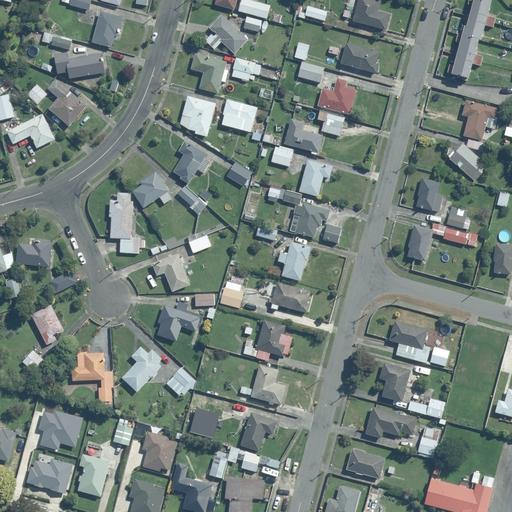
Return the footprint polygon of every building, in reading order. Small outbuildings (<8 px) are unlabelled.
[(90,0),(71,0),(71,5),(89,10),(91,0),(90,0)] [(236,0),(217,0),(216,5),(234,10),(236,0)] [(247,0),(241,0),(239,11),(268,19),(271,6),(247,0)] [(383,0),(381,0),(360,0),(355,21),(387,28),(391,14),(380,11),(383,0)] [(491,1),(486,0),(473,0),(466,27),(463,27),(450,75),(467,80),(472,63),(481,65),(483,57),(474,55),(478,40),(480,40),(484,25),(493,27),(496,17),(487,15),(491,1)] [(328,11),(308,6),(306,13),(301,12),(299,17),(305,19),(306,16),(325,21),(328,11)] [(123,18),(100,12),(93,43),(111,48),(116,28),(120,29),(123,18)] [(215,50),(222,43),(235,54),(248,39),(221,15),(210,28),(214,32),(205,41),(215,50)] [(247,17),(244,28),(260,32),(263,21),(247,17)] [(43,32),(28,27),(25,37),(40,41),(43,32)] [(52,44),(52,45),(70,49),(72,39),(44,33),(43,41),(52,44)] [(310,44),(299,41),(295,58),(306,61),(310,44)] [(347,43),(341,64),(374,73),(380,51),(347,43)] [(331,46),(329,53),(339,55),(341,49),(331,46)] [(67,53),(55,55),(58,73),(67,71),(68,78),(104,72),(102,62),(100,63),(98,55),(68,60),(67,53)] [(227,62),(195,53),(191,69),(204,73),(199,88),(218,93),(221,81),(226,82),(230,71),(225,70),(227,62)] [(261,65),(236,58),(233,69),(234,69),(232,76),(249,81),(251,74),(258,76),(261,65)] [(303,61),(299,76),(320,83),(325,67),(303,61)] [(57,78),(48,89),(57,98),(48,108),(68,126),(87,105),(57,78)] [(323,88),(318,106),(351,115),(358,90),(347,87),(348,82),(338,79),(335,91),(323,88)] [(37,84),(27,95),(38,105),(48,94),(37,84)] [(262,88),(260,96),(272,99),(274,91),(262,88)] [(0,119),(14,117),(10,94),(0,95),(0,119)] [(208,137),(216,104),(188,97),(181,126),(196,130),(195,134),(208,137)] [(225,116),(222,125),(252,133),(259,108),(227,100),(223,115),(225,116)] [(500,116),(494,115),(496,107),(465,101),(463,116),(469,117),(465,137),(483,140),(484,131),(496,134),(500,116)] [(346,117),(319,110),(316,120),(324,122),(322,131),(340,136),(346,117)] [(43,114),(8,132),(14,144),(31,136),(37,149),(56,139),(43,114)] [(292,118),(285,144),(321,154),(326,136),(303,130),(305,121),(292,118)] [(282,137),(266,133),(264,142),(280,145),(282,137)] [(470,139),(468,146),(481,150),(483,143),(470,139)] [(212,163),(206,158),(207,156),(186,141),(179,151),(184,155),(173,171),(182,177),(180,179),(188,184),(198,170),(204,174),(212,163)] [(463,143),(450,159),(476,182),(489,167),(463,143)] [(276,147),(272,161),(290,167),(294,152),(276,147)] [(333,165),(308,160),(300,192),(321,197),(325,177),(331,178),(333,165)] [(234,162),(226,176),(245,187),(253,173),(234,162)] [(175,198),(156,171),(140,183),(141,185),(132,192),(145,209),(160,199),(165,206),(175,198)] [(419,196),(416,207),(439,212),(443,196),(438,194),(441,183),(422,178),(418,196),(419,196)] [(186,185),(178,194),(191,205),(190,207),(199,215),(208,205),(186,185)] [(270,188),(268,195),(279,199),(281,191),(270,188)] [(206,189),(200,195),(207,202),(213,196),(206,189)] [(287,190),(284,201),(299,204),(302,194),(287,190)] [(511,193),(501,191),(498,205),(508,207),(511,193)] [(111,238),(121,239),(121,253),(139,254),(140,236),(132,236),(133,201),(131,201),(132,193),(118,193),(118,201),(110,201),(109,217),(111,217),(111,238)] [(289,231),(290,231),(316,238),(321,218),(326,220),(329,211),(305,204),(304,208),(296,206),(289,231)] [(451,207),(446,224),(469,231),(472,220),(465,218),(467,211),(451,207)] [(434,230),(433,233),(444,236),(443,239),(476,247),(479,235),(434,223),(432,230),(434,230)] [(260,224),(257,235),(276,241),(280,230),(260,224)] [(343,228),(327,224),(323,240),(339,244),(343,228)] [(434,230),(432,230),(414,225),(408,247),(410,248),(407,257),(426,262),(433,233),(434,230)] [(208,235),(188,242),(193,253),(212,246),(208,235)] [(17,264),(18,264),(52,266),(53,242),(28,241),(28,244),(19,244),(17,264)] [(286,264),(283,276),(301,281),(305,267),(309,268),(314,248),(292,242),(288,255),(280,253),(278,262),(286,264)] [(511,264),(511,245),(495,245),(494,262),(495,262),(494,273),(511,274),(511,264)] [(12,254),(3,257),(1,249),(0,248),(0,273),(8,271),(7,270),(17,267),(12,254)] [(178,255),(153,263),(157,276),(166,273),(172,291),(189,285),(178,255)] [(77,268),(50,281),(56,294),(83,281),(77,268)] [(23,295),(18,277),(7,280),(12,298),(23,295)] [(276,281),(270,302),(305,313),(312,292),(276,281)] [(226,282),(221,303),(241,308),(245,293),(241,292),(243,286),(226,282)] [(196,294),(196,306),(216,306),(216,293),(196,294)] [(162,324),(158,335),(177,343),(183,327),(195,332),(201,317),(187,312),(189,305),(180,301),(177,309),(164,304),(158,322),(162,324)] [(51,306),(32,315),(48,344),(56,340),(53,334),(56,333),(57,335),(64,331),(51,306)] [(285,325),(264,320),(257,348),(288,356),(293,337),(282,334),(285,325)] [(432,348),(423,346),(428,329),(395,321),(390,341),(400,343),(397,354),(427,364),(432,348)] [(432,337),(430,344),(441,346),(442,340),(432,337)] [(255,340),(247,339),(244,354),(269,360),(271,353),(253,349),(255,340)] [(500,351),(469,343),(461,371),(475,375),(478,367),(494,371),(500,351)] [(138,361),(122,378),(137,392),(152,377),(153,378),(163,366),(160,363),(164,359),(153,350),(149,353),(142,346),(133,356),(138,361)] [(34,351),(23,362),(33,371),(44,360),(34,351)] [(102,387),(99,387),(100,402),(114,401),(114,370),(105,370),(104,352),(78,353),(79,367),(73,367),(73,381),(102,380),(102,387)] [(379,379),(386,381),(382,396),(401,401),(409,369),(384,363),(379,379)] [(280,370),(260,364),(251,397),(280,405),(285,385),(277,383),(280,370)] [(182,367),(167,383),(182,398),(197,382),(182,367)] [(196,396),(195,402),(205,405),(207,399),(196,396)] [(249,405),(215,396),(212,410),(231,415),(233,410),(247,414),(249,405)] [(411,401),(409,410),(442,419),(446,402),(431,398),(429,406),(411,401)] [(417,419),(373,407),(366,434),(382,438),(384,431),(401,435),(402,431),(412,434),(417,419)] [(44,412),(39,429),(44,430),(41,445),(58,449),(60,443),(75,447),(82,419),(55,411),(54,415),(44,412)] [(252,412),(241,445),(259,451),(266,432),(272,434),(276,421),(252,412)] [(431,428),(425,426),(418,452),(434,457),(444,423),(434,420),(431,428)] [(146,427),(150,428),(150,425),(138,422),(136,432),(144,434),(146,427)] [(119,424),(114,442),(130,446),(135,428),(119,424)] [(168,434),(148,429),(142,447),(147,449),(143,465),(160,469),(161,466),(171,468),(179,439),(167,437),(168,434)] [(0,430),(0,459),(9,461),(16,433),(3,430),(3,431),(0,430)] [(239,448),(232,446),(229,460),(236,462),(239,448)] [(352,448),(346,470),(380,479),(385,459),(365,454),(365,452),(352,448)] [(246,452),(242,468),(257,472),(261,457),(246,452)] [(228,458),(215,454),(210,475),(222,478),(228,458)] [(109,462),(83,455),(80,465),(85,466),(79,490),(100,495),(109,462)] [(34,467),(31,467),(26,482),(35,485),(35,486),(43,488),(43,486),(52,489),(52,490),(65,493),(73,464),(51,459),(50,464),(35,460),(34,467)] [(188,466),(178,463),(171,488),(187,492),(183,508),(198,511),(205,511),(212,485),(185,478),(188,466)] [(462,484),(433,476),(426,502),(461,511),(460,511),(487,511),(494,485),(492,485),(494,477),(485,475),(483,483),(477,481),(480,472),(475,471),(473,481),(463,479),(462,484)] [(155,482),(135,476),(130,495),(135,496),(130,511),(159,511),(166,486),(154,484),(155,482)] [(226,499),(230,499),(229,511),(251,511),(252,498),(264,499),(265,480),(228,477),(226,499)] [(380,486),(372,484),(368,500),(376,502),(380,486)] [(325,511),(356,511),(362,491),(341,486),(337,500),(329,498),(325,511)]
